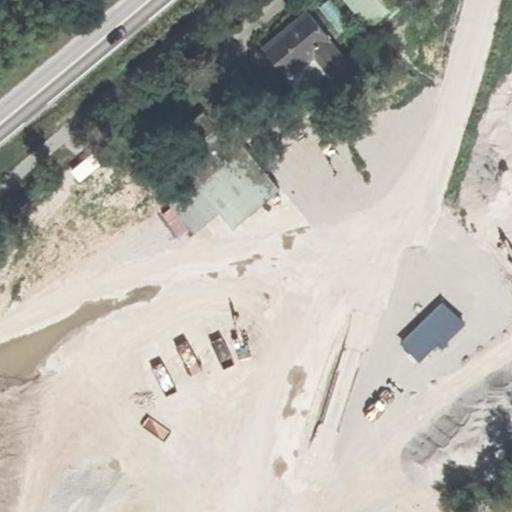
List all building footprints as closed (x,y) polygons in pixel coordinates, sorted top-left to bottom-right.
[(349,0),(375,30),(410,0),(349,0)] [(311,65),(334,45),(311,17),(289,36),(266,55),(282,74),(304,56),(311,65)] [(323,69),(331,79),(338,72),(348,64),(340,55),(323,69)] [(290,83),(311,65),(304,56),(282,74),(290,83)] [(353,69),(348,64),(338,72),(343,77),(353,69)] [(233,81),(248,101),(263,90),(248,70),(233,81)] [(186,132),(198,150),(219,135),(207,118),(186,132)] [(144,169),(126,179),(136,197),(154,187),(144,169)] [(103,194),(113,206),(129,193),(118,180),(103,194)] [(410,349),(425,365),(444,347),(466,325),(451,309),(410,349)] [(473,332),(466,325),(444,347),(450,354),(473,332)]
